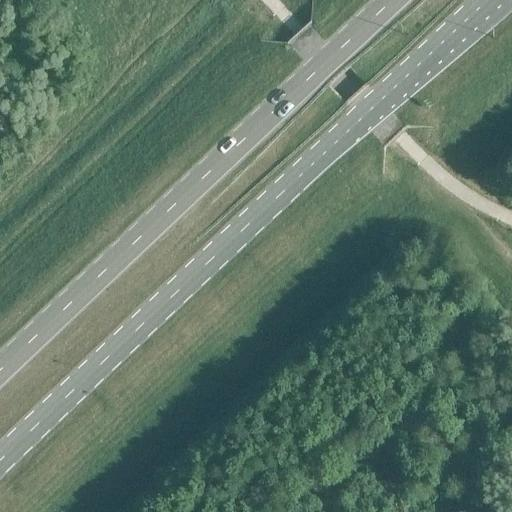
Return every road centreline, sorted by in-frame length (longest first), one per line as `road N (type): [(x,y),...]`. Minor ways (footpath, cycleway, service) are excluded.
road 1 (trunk): [(0,460),(487,0)]
road 2 (trunk): [(391,0),(0,370)]
